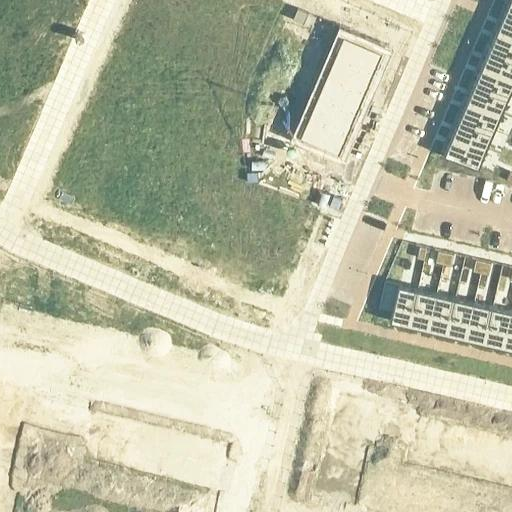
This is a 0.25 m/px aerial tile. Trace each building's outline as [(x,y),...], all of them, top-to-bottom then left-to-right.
[(511,0),(508,0),(503,12),(511,15),(511,0)] [(134,1),(122,28),(170,48),(181,22),(134,1)] [(297,8),(292,19),(303,24),(308,12),(297,8)] [(511,15),(503,12),(496,29),(511,36),(511,15)] [(330,52),(330,53),(373,72),(382,51),(360,42),(363,36),(341,27),(330,52)] [(511,36),(496,29),(488,47),(511,57),(511,36)] [(229,42),(224,53),(239,59),(244,48),(229,42)] [(281,46),(277,54),(288,59),(291,50),(281,46)] [(511,57),(488,47),(481,65),(511,78),(511,57)] [(113,50),(102,76),(146,95),(157,69),(113,50)] [(326,50),(317,71),(365,92),(373,72),(330,53),(330,52),(326,50)] [(277,54),(274,63),(284,67),(288,59),(277,54)] [(511,78),(481,65),(473,82),(509,98),(511,89),(511,78)] [(317,71),(308,92),(317,96),(317,95),(356,111),(365,92),(317,71)] [(473,82),(466,100),(501,115),(509,98),(473,82)] [(264,86),(260,94),(271,98),(274,90),(264,86)] [(203,88),(199,97),(219,106),(223,97),(203,88)] [(260,94),(257,102),(267,107),(271,98),(260,94)] [(309,114),(309,115),(348,131),(356,111),(317,95),(317,96),(309,114)] [(466,100),(458,118),(493,133),(501,115),(466,100)] [(305,112),(295,133),(339,152),(348,131),(309,115),(309,114),(305,112)] [(458,118),(450,135),(486,151),(493,133),(458,118)] [(450,135),(443,154),(478,169),(486,151),(450,135)] [(239,166),(235,176),(245,179),(249,170),(239,166)] [(235,176),(232,185),(241,189),(245,179),(235,176)] [(58,178),(49,200),(67,207),(65,213),(91,224),(91,222),(99,203),(100,203),(100,201),(102,196),(58,178)] [(277,182),(273,192),(282,196),(286,186),(277,182)] [(273,192),(269,201),(278,205),(282,196),(273,192)] [(314,198),(310,209),(321,214),(326,203),(314,198)] [(200,216),(184,255),(203,264),(220,224),(200,216)] [(220,224),(203,264),(222,272),(239,232),(220,224)] [(141,231),(136,243),(156,252),(162,239),(141,231)] [(239,232),(222,272),(241,280),(258,240),(239,232)] [(258,240),(241,280),(260,288),(276,248),(258,240)] [(402,242),(399,253),(407,255),(410,244),(402,242)] [(276,248),(260,288),(279,296),(288,274),(294,277),(302,259),(276,248)] [(438,250),(435,262),(443,264),(445,252),(438,250)] [(445,252),(443,264),(450,265),(453,254),(445,252)] [(475,259),(472,271),(480,272),(483,261),(475,259)] [(483,261),(480,272),(488,274),(491,263),(483,261)] [(385,280),(378,308),(391,311),(389,320),(409,325),(417,288),(385,280)] [(417,288),(409,325),(427,329),(436,292),(417,288)] [(436,292),(427,329),(446,334),(455,296),(436,292)] [(455,296),(446,334),(465,338),(473,301),(455,296)] [(473,301),(465,338),(483,343),(492,305),(473,301)] [(492,305),(483,343),(502,347),(511,309),(492,305)] [(511,309),(502,347),(511,349),(511,309)] [(0,384),(0,406),(16,410),(21,390),(0,384)] [(339,393),(334,413),(371,422),(376,402),(339,393)] [(0,406),(0,427),(12,430),(16,410),(0,406)] [(72,412),(70,423),(82,425),(84,415),(72,412)] [(334,413),(330,433),(366,442),(371,422),(334,413)] [(96,416),(86,458),(109,463),(118,421),(96,416)] [(399,417),(397,428),(408,431),(411,420),(399,417)] [(420,420),(410,463),(432,468),(442,425),(420,420)] [(118,421),(109,463),(130,468),(140,426),(118,421)] [(70,423),(67,434),(79,436),(82,425),(70,423)] [(442,425),(432,468),(453,473),(463,430),(442,425)] [(140,426),(130,468),(151,473),(161,431),(140,426)] [(0,427),(0,447),(7,449),(12,430),(0,427)] [(397,428),(394,439),(406,442),(408,431),(397,428)] [(463,430),(453,473),(475,478),(485,435),(463,430)] [(161,431),(151,473),(173,478),(183,436),(161,431)] [(330,433),(325,453),(362,461),(366,442),(330,433)] [(485,435),(475,478),(496,483),(506,440),(485,435)] [(183,436),(173,478),(194,483),(204,441),(183,436)] [(511,441),(506,440),(496,483),(511,486),(511,441)] [(204,441),(194,483),(216,488),(226,446),(204,441)] [(63,451),(61,462),(72,465),(75,454),(63,451)] [(325,453),(321,473),(357,481),(362,461),(325,453)] [(390,457),(388,467),(399,470),(402,459),(390,457)] [(61,462),(58,473),(70,476),(72,465),(61,462)] [(388,467),(385,478),(397,481),(399,470),(388,467)] [(321,473),(316,493),(352,501),(357,481),(321,473)] [(92,486),(89,497),(100,500),(103,488),(92,486)] [(383,487),(380,498),(392,501),(395,490),(383,487)] [(103,488),(100,500),(111,502),(114,491),(103,488)] [(0,491),(0,511),(11,511),(15,495),(0,491)] [(135,496),(132,507),(143,510),(146,498),(135,496)] [(146,498),(143,510),(152,511),(153,511),(156,501),(146,498)] [(413,500),(410,511),(421,511),(424,503),(413,500)] [(424,503),(421,511),(433,511),(435,505),(424,503)]
